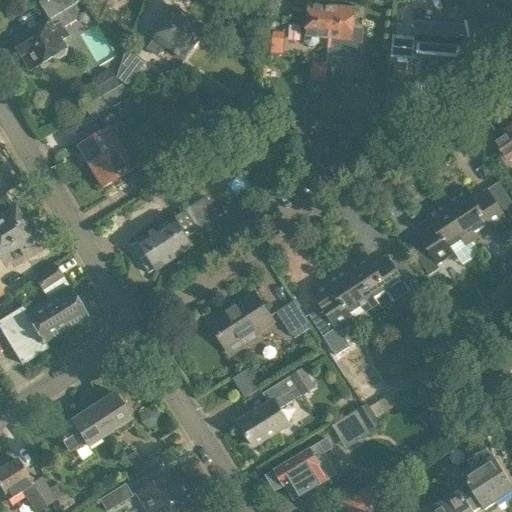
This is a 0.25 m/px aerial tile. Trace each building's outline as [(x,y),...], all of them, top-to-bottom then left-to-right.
[(31,30),(13,41),(31,70),(52,57),(58,59),(65,55),(67,48),(63,41),(69,37),(64,28),(77,20),(79,10),(75,4),(72,0),(42,0),(39,3),(49,19),(40,25),(39,24),(30,29),(31,30)] [(308,5),(305,43),(309,48),(315,48),(320,44),(322,44),(322,47),(328,47),(332,7),(308,5)] [(328,47),(327,57),(333,58),(333,50),(359,53),(361,31),(353,30),(355,9),(332,7),(328,47)] [(196,23),(196,20),(190,16),(185,16),(175,9),(173,12),(170,12),(167,16),(168,19),(147,49),(157,56),(164,46),(185,60),(206,30),(196,23)] [(443,58),(442,74),(458,76),(460,47),(461,48),(463,26),(417,22),(415,46),(416,46),(415,55),(443,58)] [(120,24),(116,36),(128,40),(133,29),(120,24)] [(285,34),(273,33),(272,44),(284,45),(285,34)] [(117,78),(128,87),(146,62),(126,48),(117,78)] [(326,64),(313,63),(312,81),(324,82),(326,64)] [(394,64),(393,80),(405,81),(406,65),(394,64)] [(110,70),(93,80),(102,96),(119,85),(110,70)] [(102,97),(109,110),(135,94),(123,84),(102,97)] [(388,99),(386,141),(413,128),(414,101),(388,99)] [(366,145),(382,145),(383,113),(367,112),(366,145)] [(78,147),(91,167),(128,145),(116,125),(110,129),(109,128),(101,133),(97,127),(92,129),(91,127),(77,136),(82,145),(78,147)] [(511,125),(505,130),(506,133),(494,141),(506,159),(511,155),(511,125)] [(128,145),(91,167),(103,188),(134,169),(140,165),(128,145)] [(176,176),(187,195),(229,169),(219,150),(176,176)] [(138,177),(144,187),(173,171),(166,160),(138,177)] [(464,188),(444,201),(472,242),(478,238),(474,232),(487,224),(489,228),(504,218),(486,191),(472,200),(464,188)] [(137,241),(138,242),(131,246),(149,274),(156,270),(156,271),(193,248),(186,238),(219,217),(205,196),(184,210),(185,211),(174,218),(173,217),(137,241)] [(472,242),(444,201),(425,214),(433,226),(419,235),(420,236),(408,244),(429,276),(441,269),(437,263),(452,253),(449,249),(461,241),(465,247),(472,242)] [(0,256),(16,247),(20,255),(35,246),(30,238),(32,236),(34,233),(35,232),(35,229),(35,227),(34,225),(32,222),(30,221),(27,221),(23,221),(20,221),(13,210),(0,217),(0,256)] [(364,254),(344,267),(368,303),(386,290),(395,303),(410,294),(405,286),(387,258),(386,257),(372,266),(364,254)] [(54,265),(33,279),(41,290),(61,277),(54,265)] [(322,306),(308,315),(323,338),(364,311),(365,313),(372,308),(368,303),(344,267),(325,280),(333,292),(318,301),(322,306)] [(48,300),(26,314),(43,342),(84,316),(67,289),(48,300)] [(254,293),(210,322),(226,347),(233,358),(260,341),(255,333),(272,322),(254,293)] [(276,312),(290,334),(309,322),(294,300),(276,312)] [(22,307),(0,320),(0,328),(21,363),(47,348),(43,342),(26,314),(22,307)] [(511,345),(509,341),(498,348),(511,369),(511,368),(511,345)] [(498,348),(489,354),(502,375),(511,369),(498,348)] [(239,423),(253,447),(289,424),(280,409),(302,395),(303,396),(317,388),(304,367),(290,376),(262,394),(269,404),(239,423)] [(233,379),(245,398),(261,389),(249,369),(233,379)] [(407,380),(387,392),(394,405),(415,393),(407,380)] [(113,393),(90,408),(92,412),(94,410),(97,414),(95,415),(107,433),(129,420),(113,393)] [(366,405),(357,410),(364,423),(369,430),(378,424),(375,420),(368,409),(366,405)] [(92,412),(90,408),(69,421),(70,422),(55,432),(67,451),(83,442),(86,447),(107,433),(95,415),(97,414),(94,410),(92,412)] [(357,410),(332,426),(339,438),(364,423),(357,410)] [(275,471),(266,476),(275,491),(285,485),(294,500),(336,473),(324,453),(332,448),(325,438),(317,443),(275,470),(275,471)] [(124,458),(133,474),(144,468),(135,452),(124,458)] [(427,510),(428,511),(473,511),(482,507),(484,510),(511,492),(511,484),(494,455),(462,475),(471,489),(462,494),(459,490),(427,510)] [(0,469),(0,490),(2,494),(3,493),(8,500),(21,492),(33,511),(35,511),(55,500),(48,489),(41,478),(31,484),(16,459),(0,469)] [(134,494),(145,511),(154,511),(188,491),(182,481),(173,487),(166,475),(134,494)] [(341,502),(347,511),(374,511),(390,502),(377,481),(341,502)] [(56,484),(48,489),(55,500),(59,508),(71,501),(67,494),(63,496),(56,484)] [(98,500),(105,511),(132,496),(124,484),(98,500)] [(188,491),(154,511),(189,511),(187,507),(195,502),(188,491)]
